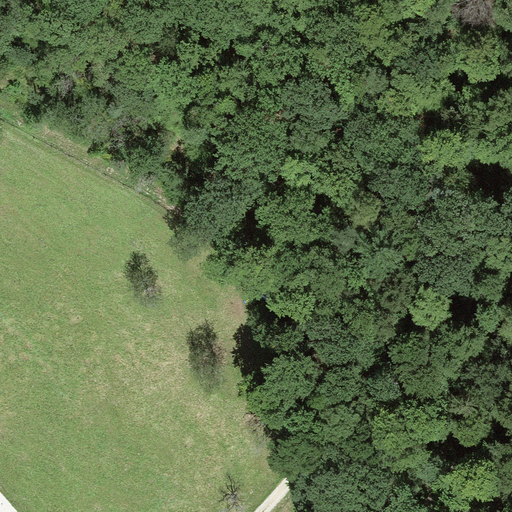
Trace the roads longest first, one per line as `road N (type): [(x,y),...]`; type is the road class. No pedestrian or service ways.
road 1 (track): [(0,114),(221,242),(366,511)]
road 2 (track): [(257,511),(332,454),(384,456),(511,494)]
